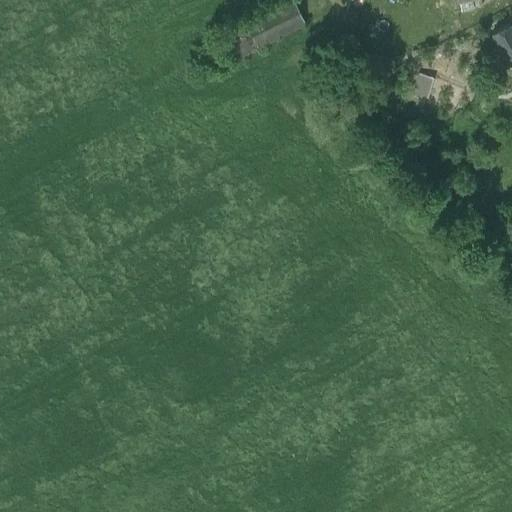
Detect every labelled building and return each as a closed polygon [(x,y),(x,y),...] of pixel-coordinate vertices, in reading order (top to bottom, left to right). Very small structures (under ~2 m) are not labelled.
[(286,0),(244,22),(246,25),(258,48),(305,25),(292,0),(286,0)] [(508,24),(492,32),(511,68),(511,30),(511,28),(508,24)] [(217,40),(229,63),(258,48),(246,25),(217,40)] [(267,67),(258,48),(229,63),(238,82),(267,67)] [(413,93),(426,97),(432,78),(419,74),(413,93)]
